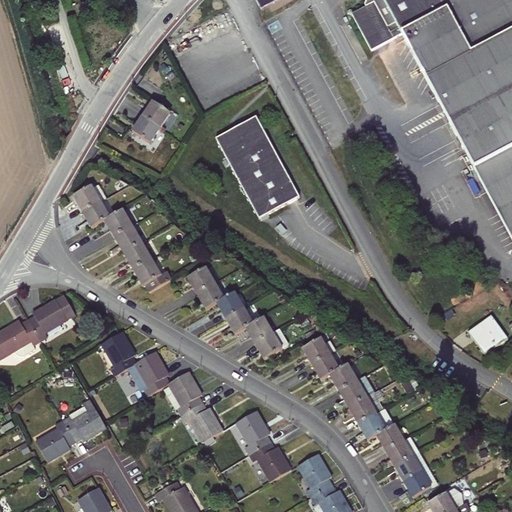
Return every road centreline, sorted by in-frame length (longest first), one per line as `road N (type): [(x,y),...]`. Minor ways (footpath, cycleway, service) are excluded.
road 1 (residential): [(18,247),(307,419),(346,455),(380,511)]
road 2 (residential): [(18,247),(99,104)]
road 3 (residential): [(99,104),(179,0)]
